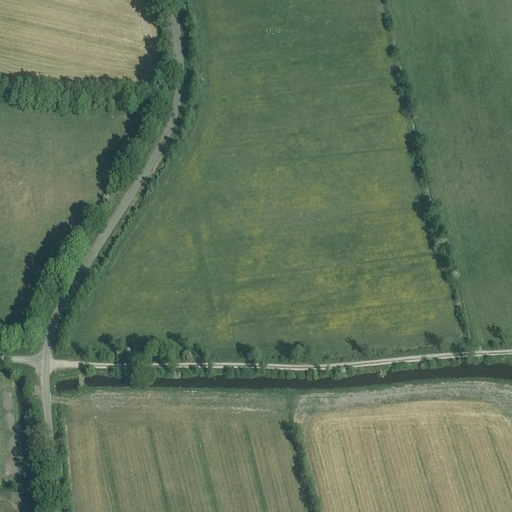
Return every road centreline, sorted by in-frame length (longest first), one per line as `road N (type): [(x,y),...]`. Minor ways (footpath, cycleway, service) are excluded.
road 1 (track): [(44,362),(327,368),(511,352)]
road 2 (unclassified): [(44,362),(77,276),(165,138),(179,57),(170,0)]
road 3 (unclassified): [(57,511),(44,362)]
